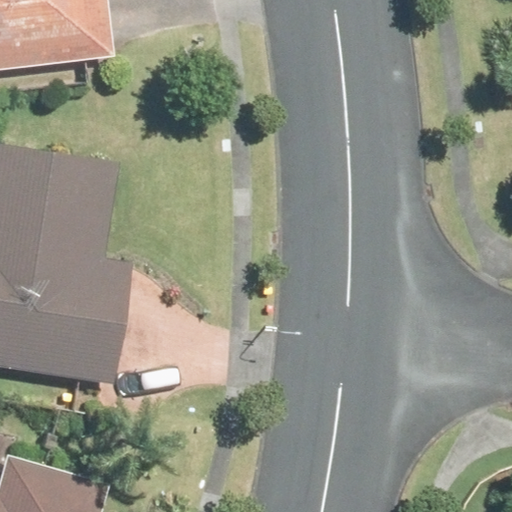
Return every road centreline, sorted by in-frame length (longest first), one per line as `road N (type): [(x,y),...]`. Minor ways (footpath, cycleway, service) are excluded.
road 1 (tertiary): [(342,351),(345,51),(331,0)]
road 2 (residential): [(342,351),(511,349)]
road 3 (tertiary): [(325,511),(342,351)]
